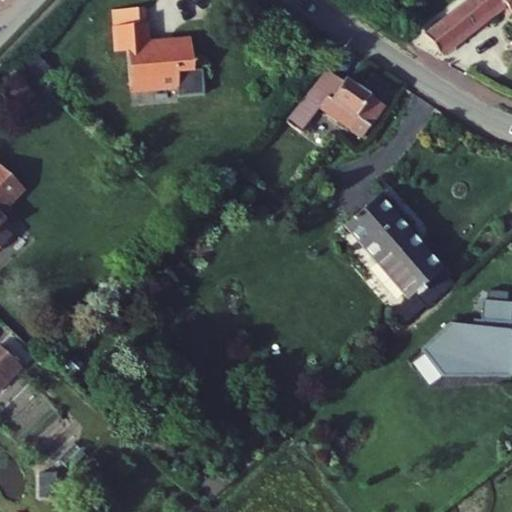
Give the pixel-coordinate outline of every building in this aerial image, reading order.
[(511,0),(486,0),(446,33),(462,52),(511,11),(511,0)] [(116,12),(117,27),(148,25),(147,10),(116,12)] [(131,51),(134,90),(181,87),(180,73),(194,72),(192,42),(150,45),(148,25),(117,27),(119,52),(131,51)] [(181,87),(181,96),(207,94),(206,72),(194,72),(180,73),(181,87)] [(357,73),(318,114),(331,126),(348,107),(390,139),(415,105),(377,77),(372,84),(357,73)] [(0,249),(17,231),(1,216),(25,190),(0,166),(0,249)] [(337,214),(402,290),(410,283),(412,286),(421,278),(418,275),(438,258),(373,183),(337,214)] [(402,290),(419,309),(455,277),(438,258),(418,275),(421,278),(412,286),(410,283),(402,290)] [(511,298),(481,297),(480,317),(510,318),(511,298)] [(473,322),(448,320),(418,346),(440,373),(510,373),(510,326),(473,322)] [(0,388),(18,369),(0,351),(0,388)]
